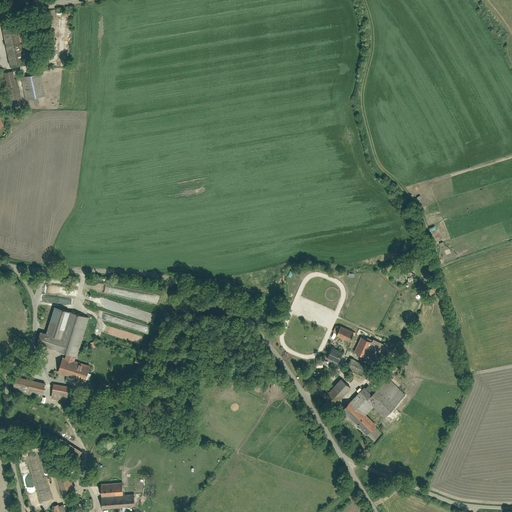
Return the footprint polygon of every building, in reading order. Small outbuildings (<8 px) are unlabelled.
[(17,25),(4,28),(12,65),(32,60),(28,41),(21,42),(17,25)] [(15,70),(5,72),(12,101),(22,99),(15,70)] [(21,76),(26,99),(45,95),(40,72),(21,76)] [(15,114),(16,117),(13,118),(14,121),(23,118),(21,113),(15,114)] [(37,343),(67,352),(79,313),(55,306),(47,332),(41,331),(37,343)] [(77,356),(89,317),(79,313),(67,352),(76,355),(77,356)] [(349,342),(353,332),(340,326),(336,337),(349,342)] [(371,342),(359,336),(352,352),(376,363),(385,344),(373,339),(371,342)] [(338,362),(342,352),(331,347),(326,357),(338,362)] [(60,372),(86,380),(90,365),(75,360),(65,357),(64,357),(60,372)] [(368,366),(351,358),(347,368),(364,375),(368,366)] [(46,383),(17,376),(13,390),(43,397),(46,383)] [(366,383),(340,410),(365,434),(374,425),(365,415),(373,407),(384,418),(407,395),(388,376),(374,390),(366,383)] [(350,387),(340,378),(323,397),(333,406),(350,387)] [(70,387),(54,384),(52,397),(67,400),(70,387)] [(85,409),(97,410),(98,402),(86,401),(85,409)] [(56,444),(78,457),(82,451),(60,438),(56,444)] [(66,465),(55,469),(64,495),(75,491),(66,465)] [(101,483),(102,496),(124,494),(123,481),(101,483)] [(124,494),(102,496),(103,508),(136,505),(135,493),(124,494)]
